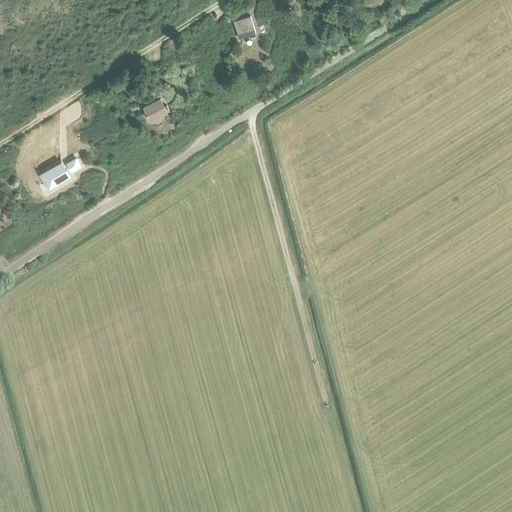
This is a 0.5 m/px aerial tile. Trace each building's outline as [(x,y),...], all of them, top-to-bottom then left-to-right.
[(233,21),(239,38),(255,33),(250,15),(233,21)] [(144,107),(147,115),(148,114),(151,120),(160,116),(159,114),(166,110),(160,99),(144,107)] [(81,121),(73,123),(74,130),(82,129),(81,121)] [(76,155),(65,161),(70,170),(81,164),(76,155)] [(62,160),(41,172),(49,187),(70,175),(62,160)]
